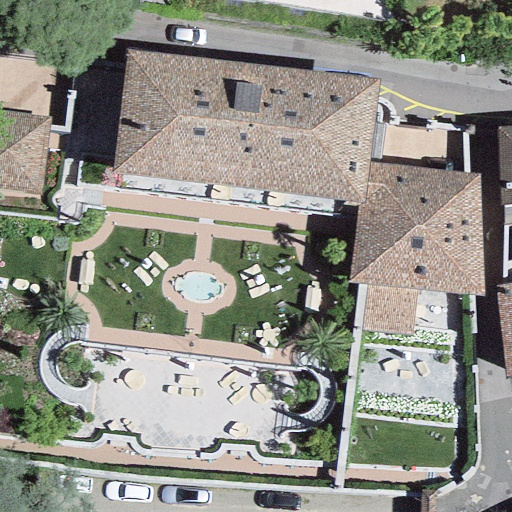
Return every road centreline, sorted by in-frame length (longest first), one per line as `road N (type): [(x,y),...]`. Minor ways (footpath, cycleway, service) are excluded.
road 1 (residential): [(0,22),(298,50),(476,79)]
road 2 (residential): [(476,79),(505,496)]
